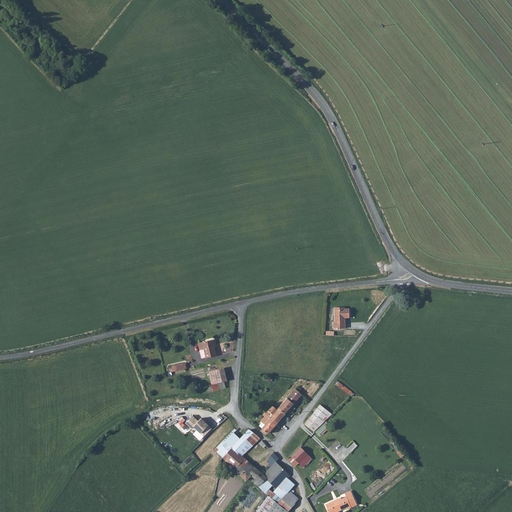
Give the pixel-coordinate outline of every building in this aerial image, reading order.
[(343,309),(343,307),(334,307),(334,322),(332,322),(332,328),(344,329),(344,316),(349,316),(349,309),(343,309)] [(211,340),(197,343),(198,349),(202,348),(205,357),(215,355),(211,340)] [(169,369),(169,372),(185,368),(184,362),(171,365),(172,368),(169,369)] [(208,372),(211,384),(224,381),(227,380),(224,368),(208,372)] [(224,381),(211,384),(213,391),(225,387),(224,381)] [(278,408),(284,414),(301,395),(295,389),(278,408)] [(314,432),(330,414),(319,405),(313,411),(315,412),(305,424),(314,432)] [(277,423),(285,415),(284,414),(278,408),(276,409),(272,406),(265,413),(277,423)] [(261,428),(260,430),(265,435),(267,434),(277,423),(265,413),(264,413),(262,415),(264,417),(261,421),(262,422),(259,426),(261,428)] [(211,429),(200,418),(198,421),(192,415),(184,423),(191,429),(192,427),(203,437),(211,429)] [(316,431),(320,436),(329,427),(324,423),(316,431)] [(248,429),(240,438),(246,444),(248,443),(252,446),(259,438),(248,429)] [(222,457),(234,469),(244,458),(242,456),(252,446),(248,443),(246,444),(240,438),(228,451),(222,457)] [(223,446),(217,452),(221,457),(222,457),(228,451),(223,446)] [(332,450),(328,446),(317,455),(320,459),(332,450)] [(297,463),(302,468),(311,459),(300,447),(291,456),(297,463)] [(276,489),(287,478),(289,475),(275,462),(278,459),(273,453),(268,458),(269,460),(267,463),(271,467),(263,475),(261,473),(255,479),(253,482),(258,487),(266,479),(276,489)] [(288,459),(294,466),(297,463),(291,456),(288,459)] [(239,475),(245,480),(250,475),(249,474),(254,467),(244,458),(234,469),(240,474),(239,475)] [(249,474),(250,475),(255,479),(261,473),(254,467),(249,474)] [(277,504),(287,511),(297,499),(291,492),(293,490),(290,488),(294,484),(287,478),(276,489),(266,479),(258,487),(265,493),(268,489),(275,495),(276,493),(282,498),(277,504)] [(265,493),(266,494),(277,504),(282,498),(276,493),(275,495),(268,489),(265,493)] [(351,491),(345,493),(347,496),(340,499),(339,497),(324,504),(327,511),(334,511),(345,508),(346,509),(357,504),(351,491)] [(253,511),(287,511),(277,504),(266,494),(253,511)]
